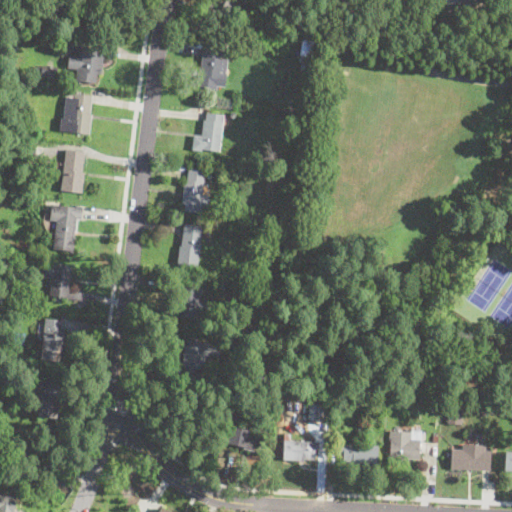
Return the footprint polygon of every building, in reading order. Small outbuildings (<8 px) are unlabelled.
[(226,0),(232,3),(222,22),(208,14),(209,12),(206,10),(211,0),(226,0)] [(479,0),(480,4),(445,10),(443,0),(479,0)] [(101,75),(97,74),(95,82),(74,80),(78,46),(100,48),(99,57),(103,57),(101,75)] [(216,90),(196,87),(199,67),(201,67),(204,46),(222,48),(216,90)] [(93,95),(90,114),(92,114),(89,135),(59,131),(60,117),(63,118),(66,96),(67,97),(67,92),(93,95)] [(223,115),(219,151),(201,149),(201,151),(192,150),(194,135),(201,136),(203,120),(206,120),(206,112),(223,115)] [(34,126),(33,137),(25,136),(27,125),(34,126)] [(45,130),(44,138),(34,137),(36,129),(45,130)] [(34,159),(21,157),(23,142),(36,144),(34,159)] [(81,194),(60,191),(66,151),(84,153),(82,171),(84,172),(81,194)] [(205,170),(202,196),(207,196),(206,210),(200,210),(200,213),(180,210),(184,180),(187,180),(188,168),(205,170)] [(77,237),(75,252),(53,249),(57,220),(50,220),(51,204),(78,207),(75,237),(77,237)] [(202,227),(197,268),(177,266),(179,246),(182,246),(184,225),(202,227)] [(83,290),(82,300),(40,294),(44,265),(71,269),(69,288),(83,290)] [(199,298),(205,298),(202,315),(196,314),(196,318),(176,315),(177,306),(175,306),(175,295),(179,295),(180,284),(200,284),(199,298)] [(58,360),(40,359),(45,318),(62,321),(59,337),(62,337),(58,360)] [(220,341),(219,357),(203,356),(203,368),(197,368),(196,377),(181,377),(183,341),(220,341)] [(59,378),(57,398),(59,398),(57,418),(37,415),(40,395),(42,395),(44,377),(59,378)] [(322,422),(309,420),(311,404),(324,405),(322,422)] [(463,409),(462,424),(448,423),(449,408),(463,409)] [(247,449),(216,441),(220,423),(252,430),(247,449)] [(419,459),(403,458),(402,465),(388,464),(391,430),(421,432),(419,459)] [(319,443),(319,449),(315,448),(315,460),(305,459),(305,462),(274,459),(276,440),(319,443)] [(378,446),(377,465),(335,463),(336,443),(378,446)] [(490,451),(489,470),(450,469),(451,449),(462,449),(462,444),(485,445),(485,451),(490,451)] [(14,511),(0,511),(0,495),(16,498),(14,511)]
